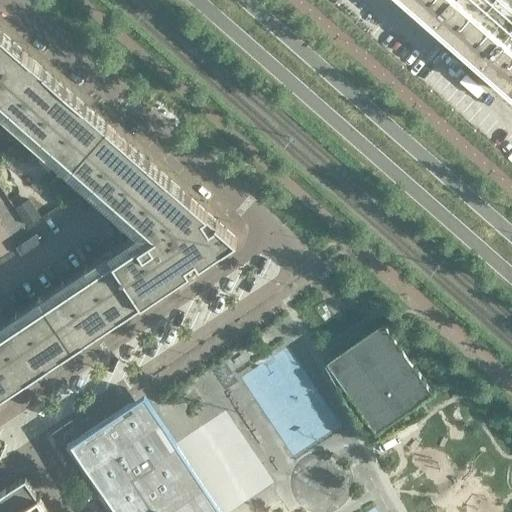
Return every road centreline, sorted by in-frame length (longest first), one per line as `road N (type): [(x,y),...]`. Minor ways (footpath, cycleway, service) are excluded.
road 1 (secondary): [(196,0),(511,276)]
road 2 (residential): [(275,233),(6,0)]
road 3 (secondary): [(511,235),(245,0)]
road 4 (residential): [(275,233),(16,409)]
road 5 (residential): [(37,443),(279,284)]
road 6 (residential): [(375,0),(511,119)]
